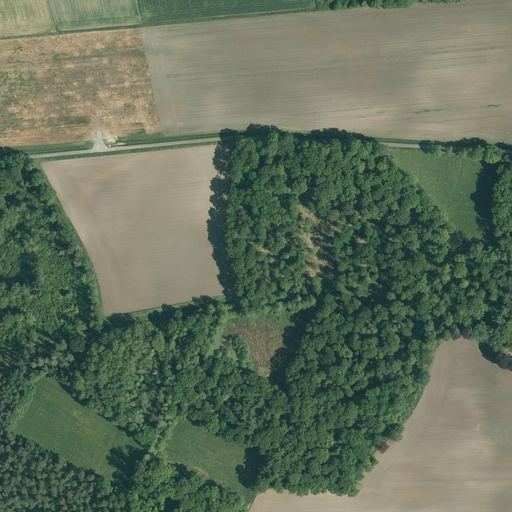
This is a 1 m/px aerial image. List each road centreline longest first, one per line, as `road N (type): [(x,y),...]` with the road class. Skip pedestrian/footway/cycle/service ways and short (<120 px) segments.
road 1 (track): [(0,357),(511,248)]
road 2 (unclassified): [(511,152),(239,137),(0,160)]
